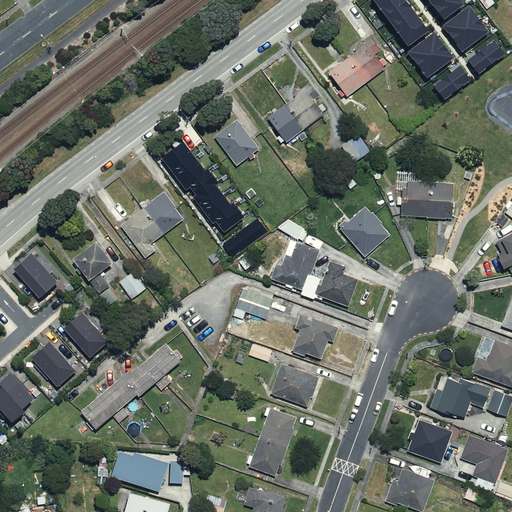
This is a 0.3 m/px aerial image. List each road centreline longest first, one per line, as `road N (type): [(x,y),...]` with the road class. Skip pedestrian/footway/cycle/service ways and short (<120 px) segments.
road 1 (secondary): [(305,0),(0,233)]
road 2 (residential): [(330,511),(393,337),(426,300)]
